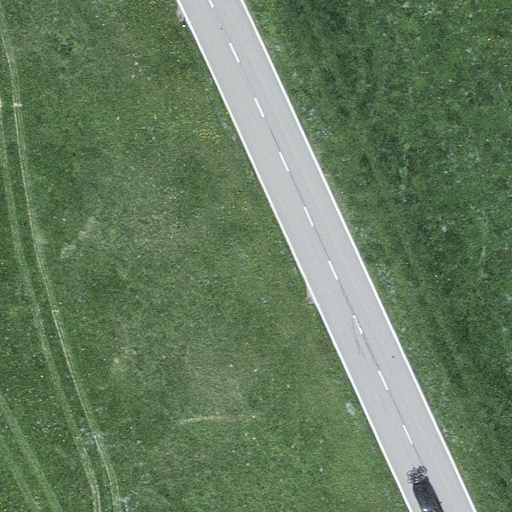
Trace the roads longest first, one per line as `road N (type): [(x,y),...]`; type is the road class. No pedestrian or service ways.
road 1 (secondary): [(209,0),(444,511)]
road 2 (track): [(338,0),(394,123),(511,322)]
